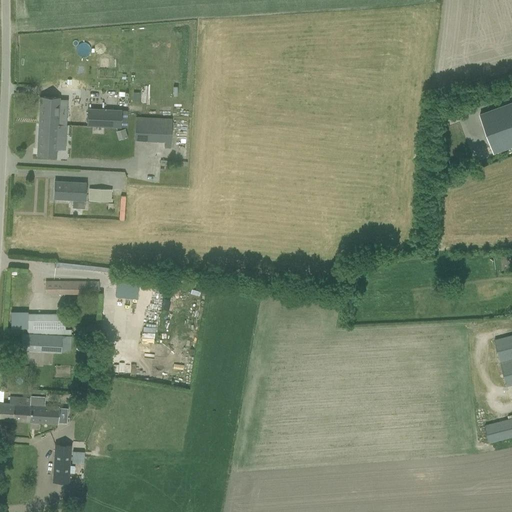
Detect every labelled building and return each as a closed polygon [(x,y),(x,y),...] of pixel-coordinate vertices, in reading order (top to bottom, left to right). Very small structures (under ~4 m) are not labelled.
[(53,75),(63,75),(63,61),(53,61),(53,75)] [(88,68),(88,77),(98,77),(98,68),(88,68)] [(38,124),(37,156),(56,157),(58,136),(65,136),(66,126),(67,113),(67,100),(58,99),(58,98),(50,97),(40,97),(40,98),(38,124)] [(511,102),(479,115),(493,154),(511,146),(511,102)] [(88,109),(87,125),(119,126),(120,113),(120,110),(92,109),(88,109)] [(164,148),(171,148),(172,118),(136,117),(135,141),(165,142),(164,148)] [(124,129),(115,131),(117,136),(121,135),(122,136),(122,139),(127,137),(124,129)] [(96,157),(122,158),(122,151),(104,151),(104,143),(97,142),(96,157)] [(436,163),(440,174),(453,169),(449,159),(436,163)] [(54,181),(53,199),(63,199),(73,200),(77,200),(76,208),(84,208),(85,201),(86,182),(64,181),(54,181)] [(87,201),(110,202),(111,189),(87,188),(87,201)] [(114,296),(137,296),(137,278),(114,278),(114,296)] [(45,294),(98,295),(99,282),(45,281),(45,294)] [(28,313),(27,332),(45,333),(55,333),(71,334),(71,330),(71,329),(65,330),(65,315),(62,314),(52,314),(28,313)] [(86,329),(82,335),(93,336),(97,333),(97,326),(97,322),(90,325),(86,329)] [(141,326),(140,342),(153,343),(154,326),(141,326)] [(21,350),(66,352),(66,350),(71,350),(71,336),(21,334),(21,350)] [(511,334),(494,339),(507,387),(511,385),(511,334)] [(31,398),(29,422),(30,422),(58,424),(59,408),(59,406),(44,405),(44,397),(30,396),(30,398),(31,398)] [(0,420),(29,422),(30,405),(30,398),(20,397),(10,397),(9,403),(0,402),(0,420)] [(511,417),(485,425),(489,443),(511,436),(511,417)] [(87,455),(88,444),(76,443),(76,455),(87,455)] [(52,482),(68,483),(71,445),(54,444),(52,482)]
